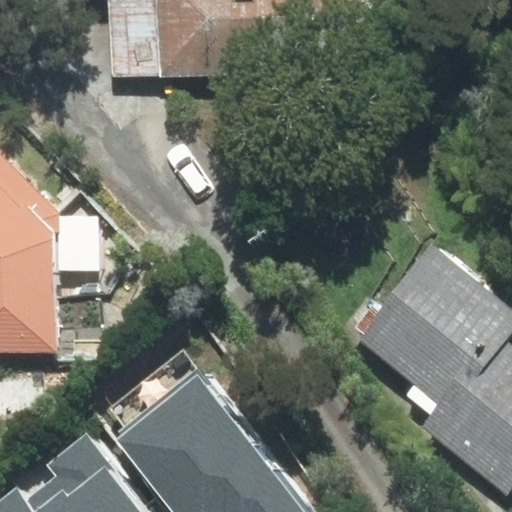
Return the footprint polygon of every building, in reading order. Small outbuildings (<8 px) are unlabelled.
[(107,0),(111,80),(159,78),(156,0),(107,0)] [(341,0),(156,0),(159,78),(344,71),(341,0)] [(0,352),(57,351),(54,208),(0,154),(0,352)] [(511,307),(432,246),(360,339),(444,403),(424,429),(506,492),(511,484),(511,307)] [(308,511),(183,353),(102,416),(177,511),(308,511)] [(143,511),(86,437),(49,465),(58,478),(29,498),(20,486),(0,502),(0,511),(143,511)]
